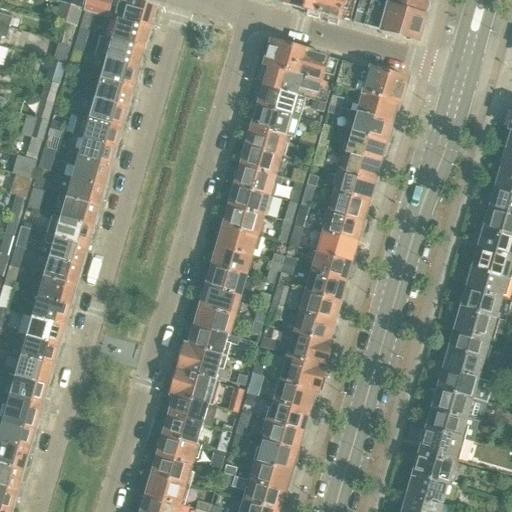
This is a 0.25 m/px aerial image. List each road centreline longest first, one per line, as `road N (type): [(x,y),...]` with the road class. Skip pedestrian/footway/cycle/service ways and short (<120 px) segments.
road 1 (residential): [(184,0),(38,511)]
road 2 (residential): [(106,511),(249,15)]
road 3 (secondary): [(333,511),(462,69)]
road 4 (residential): [(462,69),(249,15)]
